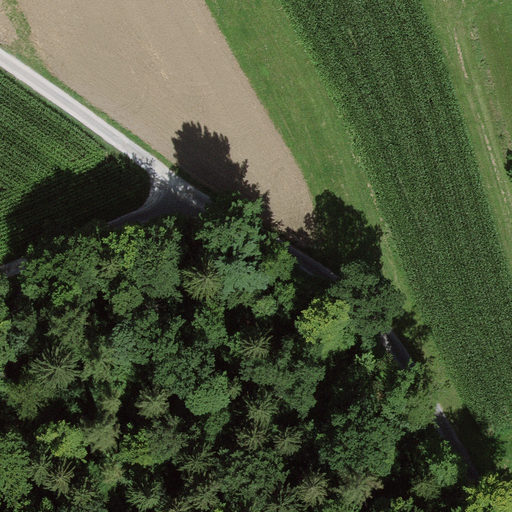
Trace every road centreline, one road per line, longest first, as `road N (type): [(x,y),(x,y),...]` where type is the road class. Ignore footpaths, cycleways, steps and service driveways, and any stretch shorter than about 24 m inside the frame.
road 1 (track): [(26,265),(137,215),(199,205),(277,237),(374,305),(455,417),(502,511)]
road 2 (track): [(113,511),(48,430),(15,363),(26,265)]
road 3 (track): [(199,205),(0,49)]
